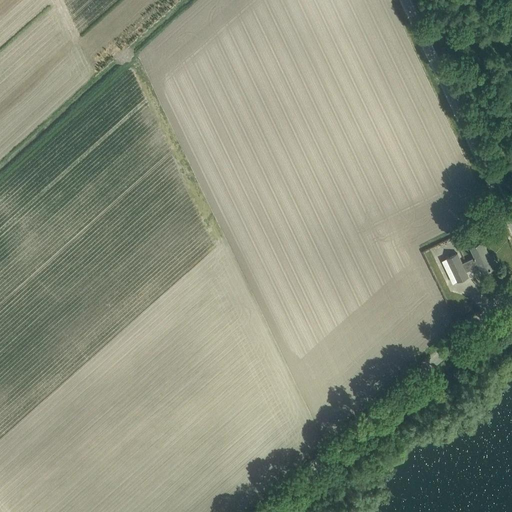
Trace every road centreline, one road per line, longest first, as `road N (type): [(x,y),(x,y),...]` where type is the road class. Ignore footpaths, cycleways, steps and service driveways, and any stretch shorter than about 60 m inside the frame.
road 1 (unclassified): [(266,511),(511,293)]
road 2 (unclassified): [(511,224),(405,0)]
